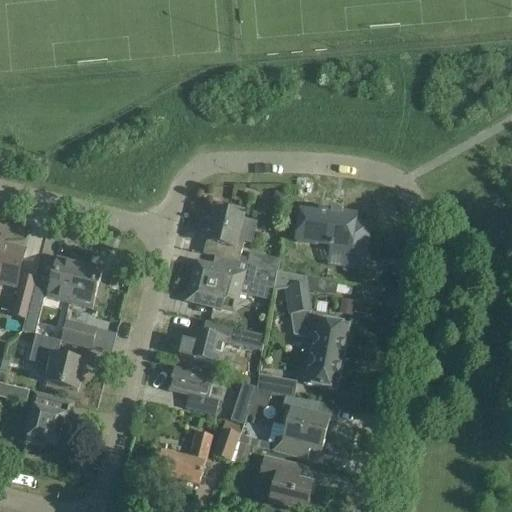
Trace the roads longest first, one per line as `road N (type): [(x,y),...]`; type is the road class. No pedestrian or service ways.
road 1 (residential): [(366,511),(415,237),(416,206),(402,185)]
road 2 (residential): [(98,511),(166,226)]
road 3 (residential): [(166,226),(189,174),(212,162),(359,165),(402,185)]
road 4 (residential): [(166,226),(0,187)]
